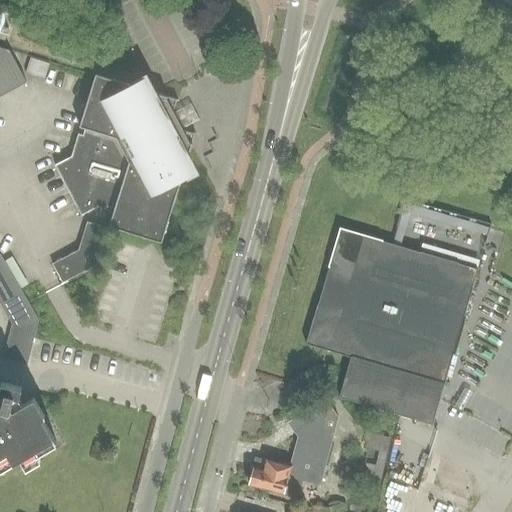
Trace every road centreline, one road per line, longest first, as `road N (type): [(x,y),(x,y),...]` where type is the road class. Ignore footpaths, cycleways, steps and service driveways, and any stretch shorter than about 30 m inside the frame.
road 1 (secondary): [(314,0),(208,391)]
road 2 (residential): [(204,511),(234,397),(208,391)]
road 3 (secondary): [(208,391),(176,511)]
